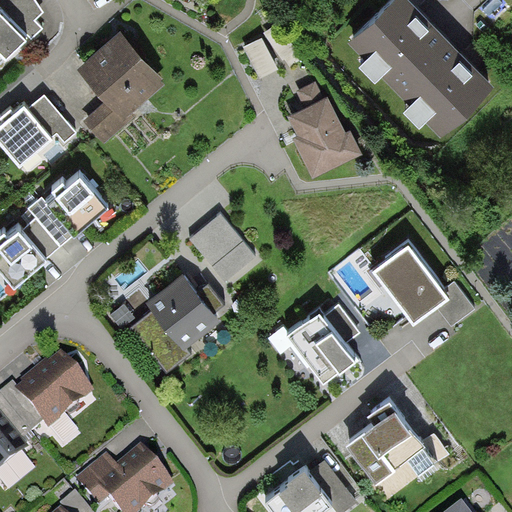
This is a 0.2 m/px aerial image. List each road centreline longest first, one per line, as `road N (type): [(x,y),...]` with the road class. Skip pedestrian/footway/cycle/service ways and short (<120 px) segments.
road 1 (residential): [(84,300),(115,250),(268,129)]
road 2 (residential): [(84,300),(220,511)]
road 3 (residential): [(226,511),(233,487),(409,354)]
